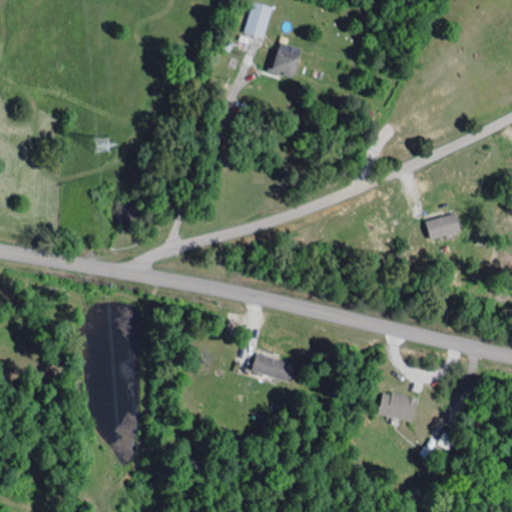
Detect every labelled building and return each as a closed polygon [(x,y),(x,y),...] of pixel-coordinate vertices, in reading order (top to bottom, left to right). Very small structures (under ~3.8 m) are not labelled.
[(273,6),(254,2),(248,34),(267,38),(273,6)] [(298,78),(304,55),(282,50),(278,65),(272,63),(270,72),(298,78)] [(465,231),(459,212),(429,222),(435,241),(465,231)] [(298,363),(257,354),(253,373),(294,382),(298,363)] [(416,421),(420,398),(383,392),(379,416),(416,421)]
